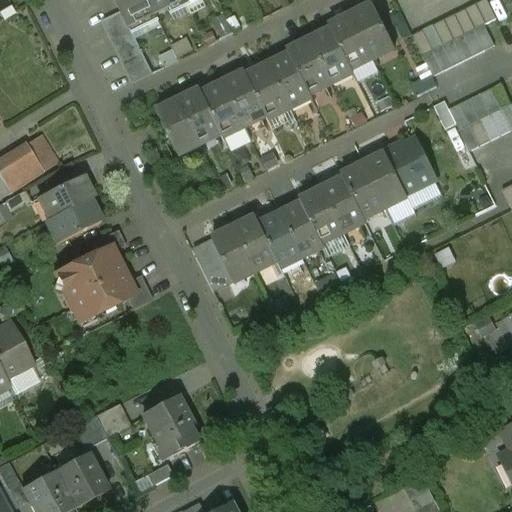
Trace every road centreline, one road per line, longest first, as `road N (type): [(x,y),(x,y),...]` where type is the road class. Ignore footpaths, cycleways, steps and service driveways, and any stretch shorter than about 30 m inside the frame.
road 1 (residential): [(270,448),(46,0)]
road 2 (residential): [(270,448),(150,511)]
